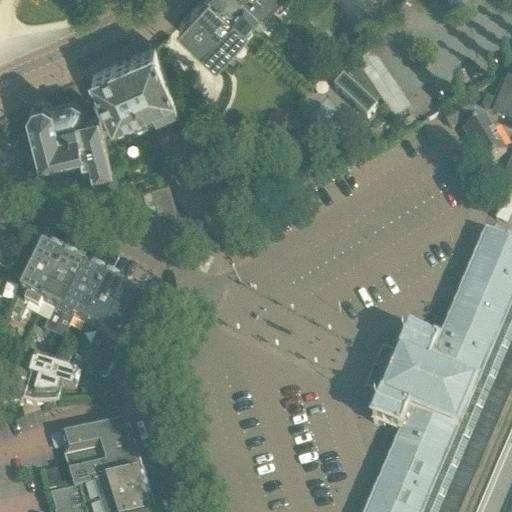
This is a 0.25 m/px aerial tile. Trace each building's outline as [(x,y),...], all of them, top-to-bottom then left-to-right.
[(247,23),(222,0),(200,0),(180,22),(180,23),(216,58),(216,59),(218,59),(218,58),(235,39),(236,41),(239,39),(237,37),(249,24),(247,23)] [(254,0),(222,0),(247,23),(255,14),(259,18),(264,17),(266,15),(266,11),(263,8),(254,0)] [(254,0),(263,8),(271,0),(273,0),(278,4),(279,5),(280,5),(281,5),(282,4),(283,3),(286,0),(254,0)] [(132,58),(124,62),(146,108),(148,117),(150,117),(159,114),(178,105),(176,96),(155,50),(155,48),(152,49),(135,57),(134,57),(132,58)] [(379,63),(370,55),(357,64),(395,119),(411,108),(379,63)] [(323,65),(315,57),(305,69),(313,77),(323,65)] [(97,104),(99,113),(101,112),(105,130),(115,125),(114,124),(115,124),(119,131),(148,117),(146,108),(124,62),(116,66),(115,65),(113,66),(113,67),(95,75),(95,74),(93,76),(104,101),(97,104)] [(350,142),(381,105),(344,74),(313,111),(350,142)] [(511,78),(511,79),(508,87),(504,86),(496,104),(489,101),(484,110),(496,115),(496,116),(511,122),(511,78)] [(181,91),(185,107),(195,104),(191,89),(181,91)] [(465,101),(467,104),(470,109),(482,102),(481,100),(477,93),(465,100),(465,101)] [(42,161),(42,160),(43,160),(55,157),(56,164),(62,167),(73,164),(77,158),(75,152),(83,150),(85,159),(91,157),(94,171),(113,166),(99,113),(90,115),(89,111),(82,113),(80,105),(73,101),(53,106),(53,105),(44,99),(34,102),(29,111),(41,159),(41,160),(42,161)] [(474,117),(470,111),(465,101),(444,114),(453,129),(457,127),(474,117)] [(413,117),(403,123),(408,131),(418,125),(413,117)] [(486,119),(464,132),(484,167),(507,154),(486,119)] [(503,187),(504,188),(509,189),(511,190),(511,166),(510,172),(509,171),(509,173),(504,186),(503,186),(503,187)] [(159,218),(158,219),(179,229),(179,228),(170,193),(152,198),(159,218)] [(235,215),(235,216),(246,221),(252,209),(241,203),(235,215)] [(204,235),(214,240),(221,226),(211,222),(204,235)] [(448,326),(448,327),(446,333),(445,334),(442,341),(442,342),(439,348),(437,347),(436,347),(416,338),(412,336),(410,341),(404,355),(404,354),(402,359),(403,360),(393,383),(384,402),(382,407),(376,420),(374,425),(379,427),(399,435),(402,437),(399,443),(398,443),(399,444),(396,451),(395,451),(395,452),(393,457),(392,458),(389,465),(389,466),(387,472),(386,472),(386,473),(383,480),(382,481),(383,481),(380,487),(378,491),(377,491),(378,492),(374,499),(374,500),(372,505),(371,505),(371,506),(368,511),(427,511),(428,510),(429,510),(430,508),(429,507),(434,495),(435,496),(436,493),(435,493),(440,481),(441,481),(442,478),(447,466),(447,467),(449,464),(448,463),(453,451),(454,452),(455,449),(454,449),(459,437),(460,437),(461,434),(460,434),(466,421),(467,421),(467,420),(468,418),(467,418),(472,408),(474,405),(473,405),(478,392),(479,392),(480,390),(479,389),(485,377),(486,377),(487,374),(486,374),(491,362),(492,363),(493,360),(492,360),(497,348),(498,348),(499,345),(504,333),(505,331),(505,330),(510,318),(511,319),(511,316),(511,315),(511,313),(511,245),(504,242),(499,240),(491,237),(492,237),(489,236),(487,235),(485,240),(484,240),(484,241),(481,248),(480,249),(481,249),(478,254),(478,255),(475,262),(474,263),(475,264),(472,269),(471,270),(472,270),(469,277),(468,277),(468,278),(466,284),(465,285),(462,292),(462,293),(460,297),(461,297),(458,303),(458,304),(455,311),(454,311),(454,312),(452,318),(451,319),(452,319),(448,326)] [(38,317),(40,314),(66,262),(51,255),(44,252),(13,315),(23,321),(27,312),(38,317)] [(52,335),(55,336),(87,273),(80,270),(80,269),(66,262),(40,314),(38,317),(49,323),(45,332),(52,335)] [(87,273),(55,336),(58,338),(64,341),(70,329),(82,335),(86,328),(108,284),(93,276),(87,273)] [(91,361),(94,363),(129,294),(122,291),(108,284),(86,328),(99,335),(89,354),(93,356),(91,361)] [(129,294),(94,363),(86,378),(107,384),(114,384),(112,375),(124,351),(131,338),(138,323),(145,310),(144,309),(148,303),(129,294)] [(478,392),(473,405),(474,405),(472,408),(467,418),(468,418),(467,420),(467,421),(466,421),(460,434),(461,434),(460,437),(459,437),(454,449),(455,449),(454,452),(453,451),(448,463),(449,464),(447,467),(447,466),(442,478),(441,481),(440,481),(435,493),(436,493),(435,496),(434,495),(429,507),(430,508),(429,510),(428,510),(427,511),(464,511),(511,400),(511,313),(511,315),(511,316),(511,319),(510,318),(505,330),(505,331),(504,333),(499,345),(498,348),(497,348),(492,360),(493,360),(492,363),(491,362),(486,374),(487,374),(486,377),(485,377),(479,389),(480,390),(479,392),(478,392)] [(393,383),(403,360),(402,359),(388,353),(370,396),(384,402),(393,383)] [(7,363),(16,366),(20,358),(10,355),(7,363)] [(25,403),(36,363),(32,362),(20,358),(16,366),(0,396),(0,405),(5,408),(25,403)] [(50,368),(36,363),(25,403),(35,406),(58,405),(61,395),(63,395),(65,389),(78,393),(82,377),(50,368)] [(52,498),(55,510),(145,478),(127,422),(61,437),(67,459),(64,460),(75,493),(52,498)] [(45,475),(49,493),(66,489),(62,471),(45,475)] [(155,511),(145,478),(55,510),(55,511),(155,511)]
